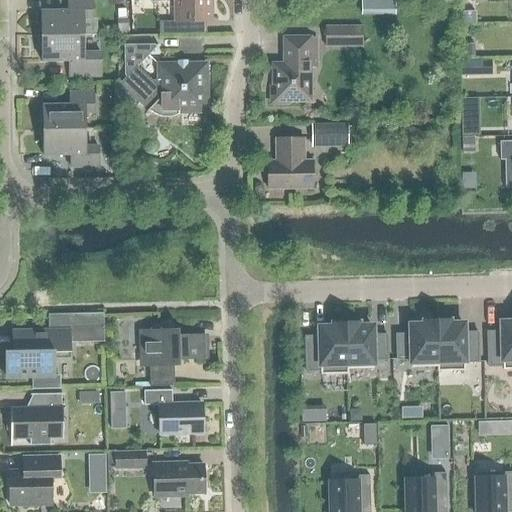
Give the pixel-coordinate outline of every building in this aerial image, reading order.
[(42,35),(82,35),(96,35),(96,21),(91,17),(90,0),(67,0),(67,10),(40,11),(42,27),(42,35)] [(189,34),(189,21),(211,21),(211,0),(173,0),(173,21),(158,21),(159,34),(189,34)] [(394,0),(360,0),(360,16),(394,15),(394,0)] [(475,23),(475,11),(463,12),(463,24),(475,23)] [(128,34),(127,18),(116,18),(117,34),(128,34)] [(363,48),(362,26),(324,26),(324,49),(363,48)] [(40,35),(40,37),(42,37),(42,44),(41,61),(68,61),(68,77),(100,77),(100,52),(82,52),(82,35),(42,35),(40,35)] [(286,55),(286,64),(273,64),(273,86),(270,86),(271,103),(287,103),(287,100),(309,100),(308,65),(314,65),(314,38),(284,38),(284,55),(286,55)] [(465,44),(465,57),(474,57),(474,44),(465,44)] [(124,76),(125,77),(118,84),(146,111),(145,112),(146,113),(149,110),(152,113),(157,116),(162,117),(167,117),(172,116),(177,114),(177,110),(204,110),(203,66),(159,66),(159,80),(150,80),(136,66),(156,46),(154,45),(123,46),(124,76)] [(473,61),(459,61),(459,75),(473,75),(473,61)] [(43,121),(43,129),(43,130),(84,129),(83,112),(93,112),(92,92),(69,92),(69,104),(41,105),(43,121)] [(477,118),(460,118),(461,136),(477,135),(477,118)] [(347,124),(311,124),(311,144),(347,144),(347,124)] [(84,129),(43,130),(43,129),(42,129),(42,131),(43,130),(43,138),(42,155),(70,155),(70,167),(97,167),(97,146),(84,146),(84,129)] [(474,137),(461,137),(462,153),(474,152),(474,137)] [(267,161),(267,189),(311,189),(311,160),(303,160),(303,138),(275,139),(275,155),(276,155),(277,161),(267,161)] [(511,160),(511,141),(499,142),(499,161),(511,160)] [(103,313),(74,314),(74,331),(103,330),(103,313)] [(410,334),(395,335),(396,360),(410,359),(411,368),(436,367),(437,367),(436,322),(423,322),(423,325),(410,326),(410,334)] [(436,372),(464,371),(464,363),(478,363),(477,333),(463,333),(463,324),(449,325),(449,322),(436,322),(437,367),(436,367),(436,372)] [(511,323),(501,324),(501,332),(486,333),(487,367),(502,367),(502,370),(511,369),(511,323)] [(357,324),(345,325),(346,370),(347,370),(372,369),(372,360),(387,360),(386,335),(371,335),(371,327),(358,327),(357,324)] [(347,370),(346,370),(345,325),(332,325),(332,328),(318,328),(319,337),(304,337),(305,372),(320,371),(320,375),(347,374),(347,370)] [(179,360),(203,359),(203,334),(178,335),(178,329),(172,330),(172,329),(147,330),(141,330),(142,336),(141,336),(142,361),(142,367),(148,367),(149,386),(173,386),(173,366),(179,366),(179,360)] [(5,377),(31,377),(31,390),(60,389),(60,375),(53,375),(53,358),(69,358),(68,330),(12,331),(12,351),(5,352),(5,377)] [(159,434),(201,433),(201,403),(171,404),(171,390),(143,391),(143,405),(158,405),(159,434)] [(124,393),(109,393),(110,411),(125,411),(124,393)] [(62,406),(61,406),(61,394),(32,394),(32,395),(33,395),(33,408),(10,409),(10,407),(9,407),(9,414),(6,414),(7,429),(10,429),(10,446),(11,446),(11,439),(31,438),(31,445),(30,445),(50,445),(50,444),(48,444),(48,438),(62,437),(62,422),(62,406)] [(302,423),(310,422),(310,411),(302,411),(302,423)] [(376,445),(375,424),(363,425),(364,446),(376,445)] [(114,468),(144,468),(144,452),(114,452),(114,468)] [(105,455),(88,455),(89,467),(105,467),(105,455)] [(59,457),(22,457),(22,472),(8,472),(8,505),(51,504),(50,473),(59,472),(59,457)] [(152,464),(153,497),(187,496),(187,493),(203,493),(202,465),(176,465),(176,463),(152,464)] [(502,473),(475,474),(476,511),(511,511),(511,472),(502,473)] [(431,480),(405,480),(405,511),(432,511),(433,509),(446,509),(445,473),(431,474),(431,480)] [(355,481),(329,482),(330,511),(356,511),(357,511),(370,511),(369,476),(355,476),(355,481)]
